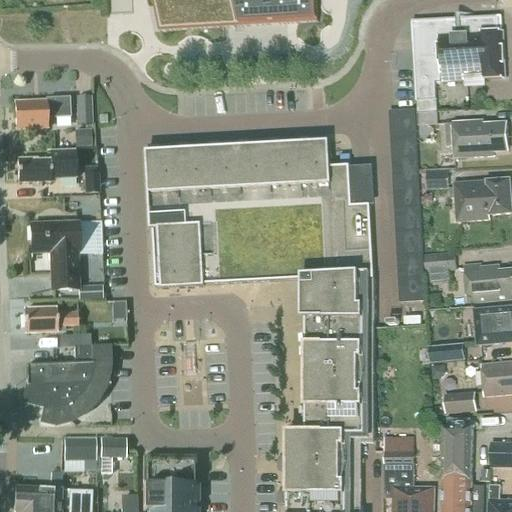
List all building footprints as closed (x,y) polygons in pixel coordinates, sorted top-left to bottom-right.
[(154,0),(156,6),(166,5),(167,32),(226,29),(299,25),(320,23),(318,0),(154,0)] [(414,24),(418,113),(438,112),(437,83),(467,82),(466,87),(485,86),(485,81),(506,79),(504,34),(503,34),(502,19),(414,24)] [(90,99),(75,100),(77,127),(92,127),(90,99)] [(69,119),(69,103),(45,104),(45,102),(14,104),(15,131),(46,129),(46,119),(69,119)] [(439,125),(438,112),(418,113),(419,126),(439,125)] [(509,153),(508,125),(485,126),(485,123),(454,125),(455,160),(495,158),(495,154),(509,153)] [(76,149),(92,148),(92,132),(75,132),(76,149)] [(157,254),(155,255),(157,285),(159,285),(159,289),(307,281),(307,321),(310,321),(310,323),(307,323),(308,342),(310,342),(310,350),(308,350),(308,374),(310,375),(310,381),(308,381),(308,406),(310,406),(310,409),(307,409),(307,429),(310,429),(310,434),(292,434),(292,446),(290,446),(289,476),(292,476),(292,486),(290,486),(289,505),(292,505),(291,511),(364,511),(364,437),(368,437),(368,379),(377,379),(378,290),(373,207),(355,207),(352,167),(334,168),(332,143),(150,153),(154,231),(156,231),(157,254)] [(76,178),(75,152),(46,153),(46,160),(17,161),(18,184),(51,182),(51,179),(76,178)] [(426,191),(448,190),(448,175),(426,176),(426,191)] [(98,176),(83,177),(84,197),(99,196),(98,176)] [(511,215),(511,183),(511,181),(456,185),(459,224),(492,222),(492,217),(511,215)] [(94,223),(78,224),(30,226),(31,253),(50,253),(51,292),(79,292),(77,257),(95,256),(94,223)] [(427,276),(431,276),(432,285),(452,284),(451,267),(441,267),(440,256),(426,256),(427,276)] [(482,266),(466,268),(469,305),(511,301),(511,271),(501,273),(500,268),(482,270),(482,266)] [(102,288),(79,289),(80,303),(102,302),(102,288)] [(428,297),(429,310),(443,308),(442,296),(428,297)] [(75,305),(67,306),(67,314),(75,313),(75,305)] [(511,342),(511,309),(501,311),(475,313),(478,346),(511,342)] [(78,327),(77,314),(56,315),(56,310),(23,311),(24,335),(57,334),(57,328),(78,327)] [(465,345),(430,349),(431,366),(467,362),(465,345)] [(75,366),(26,367),(27,387),(33,388),(31,406),(44,410),(41,425),(56,428),(71,424),(87,416),(97,405),(106,390),(110,375),(110,372),(110,348),(75,349),(75,366)] [(511,364),(484,366),(487,399),(511,396),(511,364)] [(446,367),(433,368),(434,381),(442,381),(447,375),(446,367)] [(445,417),(477,415),(475,396),(444,398),(445,417)] [(446,430),(444,511),(485,511),(485,492),(475,492),(475,483),(473,483),(474,430),(446,430)] [(100,439),(100,459),(127,459),(127,439),(100,439)] [(415,490),(415,452),(415,440),(387,439),(385,499),(394,499),(393,511),(434,511),(435,490),(415,490)] [(64,441),(64,474),(84,474),(84,463),(96,462),(96,440),(64,441)] [(511,444),(493,444),(492,469),(511,469),(511,444)] [(196,511),(197,458),(143,458),(142,511),(196,511)] [(113,460),(101,460),(101,475),(113,475),(113,460)] [(483,470),(482,482),(491,483),(491,470),(483,470)] [(61,492),(62,474),(52,474),(51,491),(15,489),(14,511),(61,511),(62,492),(61,492)] [(511,511),(511,502),(502,502),(502,487),(492,487),(491,502),(490,511),(511,511)] [(62,492),(61,511),(69,511),(68,511),(91,511),(92,503),(85,503),(86,493),(62,492)] [(137,511),(137,499),(124,499),(124,511),(137,511)]
